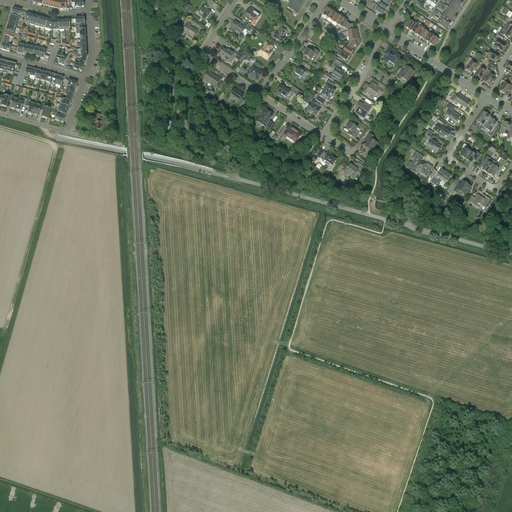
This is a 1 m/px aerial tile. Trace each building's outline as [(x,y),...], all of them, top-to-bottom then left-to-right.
[(60,0),(60,9),(66,9),(66,4),(69,4),(68,0),(60,0)] [(283,0),(289,4),(287,7),(294,12),(293,14),(297,16),(307,0),(283,0)] [(450,0),(449,1),(451,2),(460,8),(463,4),(456,0),(450,0)] [(389,6),(382,1),(378,6),(385,11),(389,6)] [(457,12),(460,8),(451,2),(448,7),(457,12)] [(211,7),(205,3),(200,12),(203,15),(201,17),(206,20),(207,18),(208,18),(208,17),(211,13),(209,11),(209,10),(211,7)] [(187,15),(192,7),(188,4),(182,12),(187,15)] [(385,11),(378,6),(375,11),(382,16),(385,11)] [(454,17),(457,12),(448,7),(446,11),(454,17)] [(13,8),(11,15),(20,18),(22,11),(13,8)] [(327,18),(332,11),(326,8),(322,15),(327,18)] [(252,14),(248,11),(244,17),(252,22),(254,18),(256,20),(260,14),(255,10),(252,14)] [(337,14),(332,11),(327,18),(332,21),(337,14)] [(451,21),(454,17),(446,11),(443,15),(451,21)] [(337,14),(332,21),(337,25),(342,18),(337,14)] [(9,20),(18,23),(20,18),(11,15),(9,20)] [(440,19),(449,25),(451,21),(443,15),(440,19)] [(75,24),(75,27),(76,27),(79,27),(85,27),(84,18),(75,19),(75,24)] [(347,21),(342,18),(337,25),(342,28),(343,27),(342,27),(346,22),(347,21)] [(440,19),(437,24),(446,29),(449,25),(440,19)] [(503,29),(511,34),(511,27),(511,26),(511,24),(511,23),(505,19),(504,22),(506,24),(503,29)] [(404,27),(409,30),(414,23),(408,20),(404,27)] [(234,22),(231,27),(233,28),(236,30),(241,34),(244,29),(246,31),(247,31),(249,32),(251,30),(249,29),(244,25),(242,27),(238,25),(234,22)] [(277,32),(273,38),(281,44),(285,38),(283,37),(287,32),(282,29),(284,25),(279,22),(277,25),(280,27),(277,33),(277,32)] [(346,30),(347,31),(353,30),(352,25),(350,25),(346,22),(342,27),(343,27),(346,30)] [(188,23),(183,31),(187,34),(186,36),(192,39),(193,38),(197,31),(190,27),(191,25),(188,23)] [(419,26),(414,23),(409,30),(414,33),(419,26)] [(8,25),(6,30),(15,33),(18,34),(19,29),(16,28),(8,25)] [(419,37),(423,30),(419,26),(414,33),(419,37)] [(79,27),(76,27),(76,34),(77,39),(80,39),(85,38),(85,27),(79,27)] [(511,34),(503,29),(502,28),(497,36),(502,39),(504,37),(508,40),(511,34)] [(5,36),(10,38),(13,39),(15,33),(6,30),(5,36)] [(429,33),(423,30),(419,37),(424,40),(429,33)] [(429,43),(434,36),(429,33),(424,40),(429,43)] [(439,40),(434,36),(429,43),(434,47),(439,40)] [(356,45),(355,40),(349,41),(349,42),(347,46),(346,46),(346,47),(351,50),(352,50),(354,46),(356,45)] [(491,41),(488,46),(490,47),(495,51),(497,48),(502,51),(506,45),(497,40),(495,44),(492,42),(491,41)] [(272,46),(266,43),(263,48),(262,47),(258,53),(267,59),(271,53),(268,51),(272,46)] [(1,49),(9,52),(11,46),(7,45),(2,44),(1,49)] [(353,50),(352,50),(351,50),(346,47),(346,46),(342,51),(349,56),(353,50)] [(386,55),(383,60),(386,62),(388,60),(395,64),(400,57),(396,55),(398,52),(389,46),(384,54),(386,55)] [(47,50),(40,48),(38,57),(44,59),(44,58),(45,58),(46,56),(45,56),(47,50)] [(226,51),(223,49),(218,56),(227,62),(234,52),(228,48),(226,51)] [(307,49),(303,55),(310,59),(312,56),(315,58),(319,53),(312,48),(310,51),(307,49)] [(340,50),(337,55),(340,57),(339,59),(342,61),(343,59),(346,61),(349,56),(342,51),(340,50)] [(483,55),(481,56),(483,58),(488,61),(490,59),(495,62),(499,56),(490,50),(488,54),(485,52),(483,55)] [(242,59),(245,55),(239,51),(236,55),(242,59)] [(62,54),(61,58),(60,60),(59,60),(58,63),(59,63),(59,64),(64,66),(68,56),(62,54)] [(81,56),(78,64),(83,66),(87,57),(81,56)] [(468,65),(465,69),(471,73),(477,65),(471,61),(472,60),(469,58),(466,63),(468,65)] [(247,74),(248,75),(255,80),(257,79),(262,72),(261,72),(261,71),(260,69),(262,66),(255,62),(247,73),(247,74)] [(335,69),(331,75),(329,73),(327,77),(333,81),(335,79),(338,81),(344,73),(339,69),(340,66),(334,62),(331,66),(335,69)] [(15,64),(10,63),(8,71),(7,73),(13,75),(15,68),(16,65),(15,65),(15,64)] [(75,63),(73,69),(81,72),(83,66),(78,64),(75,63)] [(477,71),(474,75),(480,79),(486,71),(480,67),(481,66),(478,64),(475,69),(477,71)] [(402,70),(396,78),(399,79),(401,77),(407,81),(414,71),(406,66),(403,71),(402,70)] [(25,74),(35,77),(37,70),(26,67),(25,74)] [(295,77),(299,80),(304,73),(307,75),(309,72),(303,68),(302,71),(298,68),(297,70),(296,69),(294,72),(295,73),(295,74),(296,75),(295,77)] [(487,77),(483,82),(484,82),(486,84),(486,83),(487,84),(488,85),(489,85),(492,82),(494,83),(496,79),(494,78),(495,77),(494,77),(496,75),(493,74),(488,70),(484,75),(487,77)] [(220,80),(208,71),(203,79),(215,87),(220,80)] [(59,76),(53,74),(50,83),(56,85),(59,76)] [(64,78),(59,76),(56,85),(61,87),(64,78)] [(67,80),(66,84),(67,85),(70,86),(69,89),(74,91),(77,83),(69,80),(68,81),(67,80)] [(333,94),(333,93),(335,91),(331,88),(332,86),(329,84),(331,82),(328,80),(324,86),(326,87),(323,91),(333,97),(333,96),(333,95),(333,94)] [(505,82),(499,91),(505,94),(508,90),(510,91),(511,89),(511,84),(510,86),(505,82)] [(290,92),(295,95),(298,90),(292,86),(289,91),(281,85),(275,94),(284,100),(290,92)] [(366,91),(364,94),(372,100),(374,96),(376,93),(380,95),(384,90),(377,86),(375,89),(370,85),(366,91)] [(71,101),(74,91),(69,89),(67,88),(65,94),(67,95),(66,99),(66,100),(71,101)] [(230,96),(238,102),(237,104),(240,106),(244,100),(241,98),(243,95),(234,89),(230,96)] [(333,97),(323,91),(321,95),(319,94),(315,100),(321,104),(324,99),(328,102),(330,99),(331,99),(331,98),(332,98),(333,97)] [(454,93),(450,100),(453,102),(454,101),(466,109),(470,102),(458,94),(457,95),(454,93)] [(1,106),(7,108),(8,101),(10,97),(4,95),(3,96),(1,106)] [(10,97),(8,101),(11,102),(10,108),(15,110),(18,99),(13,98),(13,95),(10,95),(10,97)] [(313,100),(307,96),(303,102),(309,106),(307,110),(315,115),(319,109),(314,105),(316,102),(313,100)] [(18,99),(15,110),(21,111),(23,105),(26,106),(28,99),(20,97),(19,100),(18,99)] [(62,98),(60,104),(69,107),(71,101),(66,100),(66,99),(62,98)] [(28,99),(26,106),(29,107),(27,113),(33,115),(36,104),(30,103),(31,100),(28,99)] [(36,104),(33,115),(38,116),(40,110),(43,111),(44,107),(45,104),(42,103),(41,106),(36,104)] [(357,110),(355,113),(363,118),(371,107),(365,104),(364,106),(359,103),(355,109),(357,110)] [(57,112),(61,113),(66,115),(69,107),(60,104),(57,112)] [(445,116),(449,119),(447,122),(453,126),(455,123),(456,123),(461,117),(452,112),(455,108),(449,104),(446,108),(449,110),(445,116)] [(43,111),(41,117),(47,119),(50,109),(44,107),(43,111)] [(259,120),(257,122),(264,127),(266,125),(273,114),(266,110),(261,117),(259,120)] [(57,112),(55,120),(63,123),(66,115),(61,113),(57,112)] [(485,128),(488,122),(486,121),(489,116),(483,112),(477,122),(482,125),(480,128),(483,130),(485,128)] [(100,130),(104,119),(100,118),(100,115),(94,113),(93,119),(95,120),(93,127),(100,130)] [(488,122),(485,128),(490,132),(488,135),(491,137),(496,129),(493,128),(496,122),(491,119),(488,122)] [(438,124),(434,131),(443,137),(445,134),(447,136),(450,132),(442,127),(444,124),(438,120),(436,123),(438,124)] [(510,137),(511,130),(509,130),(511,124),(504,122),(500,133),(507,135),(506,138),(509,139),(510,137)] [(349,123),(346,128),(349,131),(347,134),(354,138),(357,133),(359,130),(357,128),(349,123)] [(285,138),(286,136),(296,142),(302,134),(289,125),(286,130),(283,128),(279,134),(285,138)] [(368,142),(364,147),(372,152),(378,144),(371,139),(373,136),(369,134),(365,140),(368,142)] [(469,137),(477,142),(479,139),(472,134),(469,137)] [(430,139),(426,146),(437,153),(441,147),(430,139)] [(464,149),(460,155),(465,159),(470,152),(467,150),(468,147),(466,146),(464,144),(462,147),(464,149)] [(473,154),(470,152),(465,159),(470,163),(473,159),(476,161),(480,155),(475,151),(473,154)] [(327,152),(323,159),(333,165),(337,159),(327,152)] [(410,162),(408,166),(413,169),(415,167),(421,171),(420,173),(426,176),(430,171),(428,169),(430,165),(427,163),(426,164),(421,161),(423,157),(417,152),(413,158),(414,159),(411,163),(410,162)] [(500,153),(498,157),(505,162),(508,158),(500,153)] [(493,165),(495,162),(485,155),(480,162),(476,166),(480,169),(482,165),(484,167),(482,170),(487,174),(493,165)] [(350,163),(344,172),(352,177),(358,169),(361,171),(363,168),(356,163),(354,166),(350,163)] [(493,165),(487,174),(493,177),(495,174),(496,175),(502,167),(498,164),(496,167),(493,165)] [(434,170),(429,177),(432,179),(430,182),(436,186),(441,180),(446,183),(451,175),(441,169),(438,173),(434,170)] [(451,193),(453,190),(456,193),(458,190),(465,195),(471,187),(463,181),(460,186),(457,184),(456,186),(452,183),(447,191),(451,193)] [(471,196),(466,202),(469,204),(470,203),(472,203),(479,208),(481,205),(485,207),(490,199),(483,195),(481,198),(477,195),(475,198),(474,197),(471,196)]
